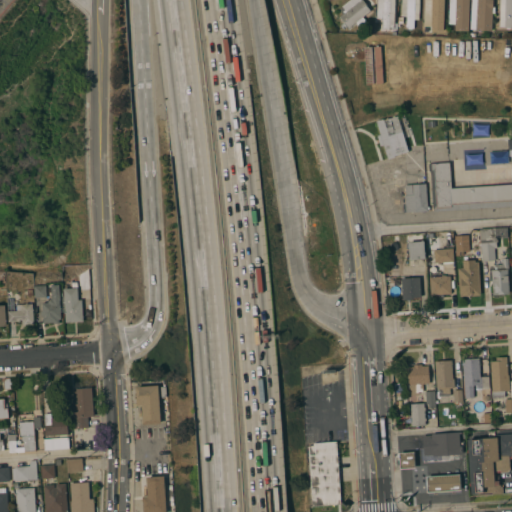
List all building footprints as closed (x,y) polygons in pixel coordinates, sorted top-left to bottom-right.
[(363,17),(366,20),(360,26),(357,22),(349,28),(347,26),(344,29),(341,25),(345,22),(340,16),(344,13),(343,11),(345,9),(342,6),(348,0),(363,0),(367,4),(366,5),(370,10),(363,17)] [(395,0),(395,27),(389,27),(389,30),(382,30),(382,18),(377,18),(377,0),(395,0)] [(419,0),(419,19),(414,19),(414,28),(406,28),(407,16),(401,16),(401,0),(419,0)] [(444,0),(444,1),(446,1),(446,4),(444,4),(443,28),(429,27),(429,32),(424,32),(424,27),(425,27),(425,0),(444,0)] [(469,0),(468,31),(455,30),(455,24),(448,23),(448,0),(469,0)] [(476,30),(476,29),(475,29),(471,29),(471,0),(493,0),(493,7),(495,7),(495,13),(492,13),(492,31),(491,31),(476,30)] [(511,0),(511,28),(505,28),(505,27),(499,26),(499,0),(511,0)] [(408,151),(394,155),(395,157),(388,159),(383,145),(381,146),(377,135),(380,134),(376,121),(383,119),(384,120),(398,116),(408,151)] [(422,167),(416,168),(414,142),(420,142),(422,167)] [(507,150),(508,163),(490,164),(490,152),(507,150)] [(511,183),(511,205),(433,211),(431,171),(429,171),(429,163),(450,162),(452,188),(511,183)] [(426,183),(428,211),(415,212),(415,211),(406,212),(404,195),(406,194),(405,185),(426,183)] [(482,261),(479,230),(507,228),(507,237),(496,238),(497,248),(494,248),(495,260),(482,261)] [(469,235),(470,251),(463,251),(463,255),(456,255),(455,236),(469,235)] [(426,258),(410,260),(409,248),(407,249),(406,244),(408,244),(408,242),(424,241),(426,258)] [(454,261),(435,263),(434,258),(432,258),(431,253),(434,253),(434,249),(453,248),(454,261)] [(508,258),(509,270),(508,271),(509,294),(493,295),(491,270),(496,269),(496,264),(502,264),(502,262),(502,258),(508,258)] [(481,295),(460,296),(458,267),(463,267),(462,260),(475,259),(475,262),(479,261),(481,295)] [(430,277),(441,276),(441,275),(445,274),(445,275),(450,275),(452,294),(451,294),(446,295),(446,294),(444,294),(444,296),(439,297),(439,295),(431,295),(430,277)] [(419,277),(421,297),(408,298),(409,299),(403,299),(401,278),(419,277)] [(61,319),(59,319),(59,323),(54,324),(53,322),(43,323),(43,316),(41,316),(41,311),(43,311),(42,303),(48,302),(52,297),(51,285),(59,284),(61,319)] [(47,297),(36,297),(35,285),(46,285),(47,297)] [(78,300),(82,299),(83,321),(65,322),(65,307),(64,307),(64,303),(64,288),(78,287),(78,300)] [(17,304),(33,303),(34,324),(23,325),(23,321),(10,321),(9,311),(17,311),(17,304)] [(490,361),(496,361),(496,357),(507,356),(508,375),(510,390),(492,391),(490,361)] [(490,400),(482,400),(481,389),(476,389),(475,385),(473,385),(474,397),(465,397),(464,376),(463,376),(463,374),(463,371),(462,368),(463,368),(462,359),(468,359),(468,357),(473,357),(473,359),(479,358),(479,359),(480,359),(480,362),(479,362),(479,365),(480,365),(480,368),(480,377),(488,376),(490,400)] [(453,378),(454,378),(455,387),(452,387),(452,388),(450,388),(450,396),(438,396),(438,387),(436,388),(435,361),(452,360),(453,378)] [(429,383),(423,383),(423,391),(418,392),(418,395),(409,395),(407,366),(413,366),(413,364),(422,364),(422,365),(428,365),(429,383)] [(12,379),(12,389),(4,389),(4,379),(12,379)] [(161,423),(143,424),(142,406),(136,406),(135,386),(158,385),(161,423)] [(94,416),(88,417),(88,427),(74,428),(73,418),(72,418),(72,411),(74,411),(73,389),(92,387),(94,416)] [(453,390),(462,389),(462,401),(454,402),(453,390)] [(436,408),(429,408),(429,404),(426,404),(426,391),(435,391),(436,408)] [(5,408),(8,408),(9,418),(0,418),(0,398),(4,398),(5,408)] [(424,407),(425,407),(425,410),(424,410),(425,418),(426,418),(426,421),(425,421),(425,425),(412,426),(412,425),(411,425),(411,422),(412,422),(410,404),(424,403),(424,407)] [(68,417),(69,434),(46,436),(44,413),(52,413),(52,417),(68,417)] [(24,447),(24,440),(22,440),(22,436),(20,437),(19,422),(34,421),(34,417),(41,416),(41,428),(35,428),(36,451),(9,452),(8,434),(15,434),(16,447),(24,447)] [(463,454),(433,456),(433,455),(424,455),(423,435),(462,433),(463,454)] [(495,437),(495,435),(511,433),(511,458),(509,459),(510,469),(508,472),(498,473),(498,471),(494,471),(495,481),(499,481),(499,485),(501,484),(501,487),(503,487),(503,493),(493,494),(493,493),(471,494),(467,439),(495,437)] [(69,448),(46,449),(45,439),(68,437),(69,448)] [(341,504),(312,506),(308,446),(313,445),(313,443),(337,441),(341,504)] [(415,451),(416,468),(399,469),(398,453),(405,452),(415,451)] [(82,458),(83,472),(68,473),(67,459),(82,458)] [(15,468),(15,466),(31,465),(30,461),(36,461),(37,480),(15,481),(15,480),(13,480),(12,468),(15,468)] [(54,478),(42,478),(41,464),(54,464),(54,478)] [(0,467),(9,467),(10,481),(0,481),(0,467)] [(460,474),(461,490),(428,492),(427,477),(460,474)] [(164,476),(165,511),(143,511),(143,496),(148,496),(146,477),(164,476)] [(89,482),(90,499),(93,499),(93,511),(71,511),(71,501),(72,501),(71,483),(89,482)] [(46,511),(44,485),(54,484),(54,487),(57,487),(56,485),(66,484),(67,511),(46,511)] [(0,511),(0,487),(6,487),(6,492),(8,492),(8,511),(0,511)] [(35,511),(16,511),(16,488),(34,487),(35,511)]
